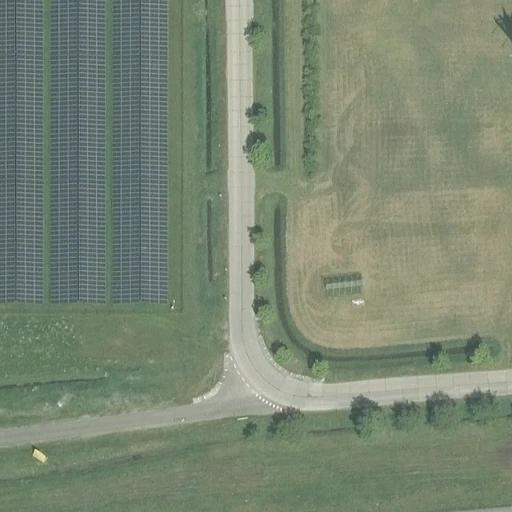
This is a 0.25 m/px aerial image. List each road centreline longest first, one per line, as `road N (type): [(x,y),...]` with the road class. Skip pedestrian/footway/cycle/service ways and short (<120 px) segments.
road 1 (unclassified): [(234,0),(235,302),(256,372)]
road 2 (unclassified): [(0,438),(222,409),(248,390),(256,372)]
road 3 (unclassified): [(256,372),(288,398),(366,401),(511,389)]
